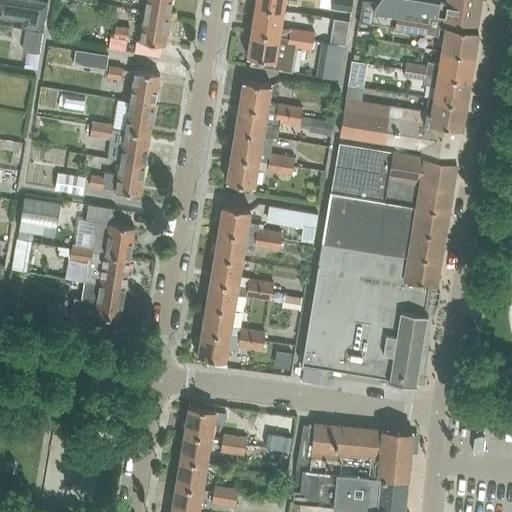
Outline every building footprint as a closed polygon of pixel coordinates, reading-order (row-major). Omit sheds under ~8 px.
[(0,0),(0,19),(18,22),(20,0),(0,0)] [(169,15),(171,0),(145,0),(144,11),(169,15)] [(255,0),(254,6),(283,11),(284,0),(255,0)] [(376,0),(374,3),(361,1),(358,23),(371,25),(373,11),(396,15),(428,20),(429,13),(455,17),(453,27),(475,31),(479,0),(446,0),(446,1),(437,0),(376,0)] [(280,26),(283,11),(254,6),(250,31),(278,36),(288,37),(287,45),(296,47),(299,47),(302,31),(289,29),(290,27),(280,26)] [(164,45),(169,15),(144,11),(139,41),(164,45)] [(477,31),(475,31),(453,27),(455,17),(429,13),(444,16),(442,26),(439,25),(438,36),(443,37),(440,51),(473,56),(477,31)] [(428,20),(396,15),(396,19),(394,28),(426,34),(428,20)] [(126,39),(128,29),(115,26),(113,37),(126,39)] [(40,32),(24,31),(24,47),(27,47),(26,70),(36,70),(37,49),(40,49),(40,32)] [(287,45),(288,37),(278,36),(250,31),(246,57),(250,57),(249,65),(292,72),(296,47),(287,45)] [(311,49),(314,33),(302,31),(299,47),(311,49)] [(327,42),(321,77),(339,79),(345,45),(327,42)] [(108,54),(76,49),(73,64),(106,69),(108,54)] [(427,60),(426,66),(425,73),(469,80),(473,56),(440,51),(439,62),(427,60)] [(413,78),(416,64),(405,63),(403,76),(413,78)] [(424,80),(423,84),(435,86),(433,98),(433,99),(465,104),(469,80),(425,73),(426,66),(416,64),(413,78),(424,80)] [(120,79),(122,69),(108,67),(107,77),(120,79)] [(129,101),(154,105),(159,75),(134,71),(129,101)] [(289,106),(267,102),(270,85),(242,80),(238,106),(276,112),(274,120),(279,121),(287,122),(289,106)] [(433,99),(433,98),(427,97),(425,111),(388,105),(388,106),(345,99),(339,134),(382,141),(422,148),(454,153),(458,128),(461,129),(465,104),(433,99)] [(149,134),(154,105),(129,101),(124,130),(149,134)] [(274,120),(276,112),(238,106),(234,131),(273,137),(277,138),(279,121),(274,120)] [(332,120),(301,115),(302,108),(289,106),(287,122),(299,124),(298,131),(329,135),(332,120)] [(100,137),(102,123),(92,122),(90,136),(100,137)] [(110,139),(112,127),(113,125),(102,123),(100,137),(110,139)] [(144,164),(149,134),(124,130),(119,160),(144,164)] [(271,148),(273,137),(234,131),(230,156),(258,160),(267,162),(266,170),(278,172),(281,156),(270,154),(271,148)] [(338,142),(330,191),(448,211),(452,186),(448,185),(452,161),(454,153),(422,148),(421,156),(338,142)] [(267,162),(258,160),(230,156),(225,182),(254,186),(256,169),(266,170),(267,162)] [(281,156),(278,172),(291,174),(293,158),(281,156)] [(140,194),(144,164),(119,160),(117,173),(104,171),(103,178),(91,175),(89,186),(102,188),(102,187),(114,189),(114,190),(140,194)] [(0,190),(9,192),(12,171),(0,168),(0,190)] [(58,171),(54,189),(82,194),(85,176),(58,171)] [(329,191),(300,366),(393,381),(410,384),(416,384),(430,297),(432,283),(436,284),(448,211),(330,191),(329,191)] [(85,220),(94,221),(89,248),(92,248),(92,252),(104,254),(129,258),(134,227),(112,224),(114,208),(87,204),(85,220)] [(257,227),(247,225),(250,210),(221,205),(217,231),(245,235),(255,237),(254,245),(266,247),(269,231),(256,229),(257,227)] [(314,213),(289,210),(276,207),(274,220),(294,223),(292,241),(309,244),(311,226),(314,213)] [(255,237),(245,235),(217,231),(213,256),(241,260),(244,247),(253,248),(254,245),(255,237)] [(269,231),(266,247),(278,249),(281,233),(269,231)] [(22,269),(26,239),(15,237),(11,267),(22,269)] [(79,261),(81,247),(71,245),(69,259),(79,261)] [(92,248),(89,248),(81,247),(79,261),(90,262),(92,252),(92,248)] [(124,287),(129,258),(104,254),(102,264),(99,283),(124,287)] [(239,277),(241,260),(213,256),(209,281),(237,285),(247,287),(246,294),(245,295),(258,297),(261,281),(239,277)] [(93,264),(67,259),(64,277),(89,282),(93,264)] [(247,287),(237,285),(209,281),(205,306),(233,310),(236,293),(246,294),(247,287)] [(261,281),(258,297),(270,299),(273,283),(261,281)] [(119,317),(124,287),(99,283),(99,286),(84,283),(81,299),(74,298),(70,320),(102,326),(104,315),(119,317)] [(300,309),(300,295),(283,295),(283,309),(300,309)] [(231,326),(233,310),(205,306),(201,331),(229,335),(239,336),(237,345),(238,345),(250,347),(252,331),(240,329),(240,328),(231,326)] [(237,350),(238,345),(237,345),(239,336),(229,335),(201,331),(197,357),(225,361),(227,348),(237,350)] [(252,331),(250,347),(262,349),(265,333),(252,331)] [(289,367),(292,346),(278,344),(276,365),(289,367)] [(481,388),(479,400),(503,403),(504,391),(481,388)] [(210,437),(210,436),(215,410),(188,406),(184,432),(210,437)] [(255,430),(278,429),(278,413),(254,414),(255,430)] [(302,424),(296,468),(351,473),(377,476),(408,479),(412,432),(314,423),(314,426),(302,424)] [(206,463),(210,437),(184,432),(179,458),(206,463)] [(235,437),(223,435),(221,451),(233,453),(235,437)] [(244,454),(247,439),(235,437),(233,453),(244,454)] [(473,438),(472,451),(482,452),(484,439),(473,438)] [(201,489),(206,463),(179,458),(175,484),(201,489)] [(377,476),(351,473),(296,468),(292,500),(338,507),(338,506),(394,511),(405,511),(408,479),(377,476)] [(178,511),(197,511),(201,489),(175,484),(170,511),(178,511)] [(226,489),(214,487),(212,503),(224,505),(226,489)] [(238,491),(226,489),(224,505),(236,507),(238,491)] [(290,500),(287,511),(298,511),(300,502),(290,500)]
